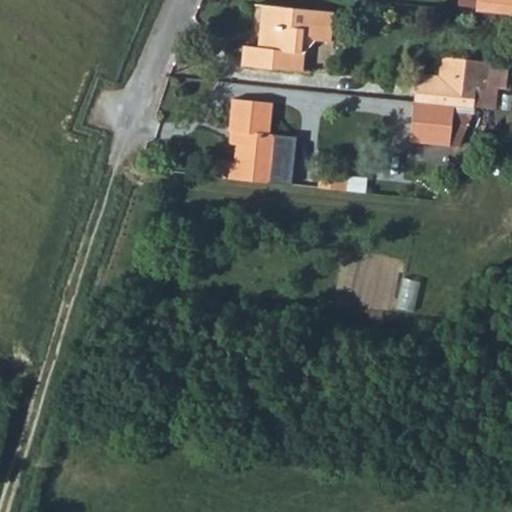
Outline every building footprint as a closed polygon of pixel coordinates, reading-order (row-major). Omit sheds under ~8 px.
[(508,16),(511,17),(511,0),(495,0),(495,8),(479,6),(478,13),(508,16)] [(241,67),(303,72),(304,53),(315,42),(331,44),(334,13),(262,6),(257,47),(243,46),(241,67)] [(413,102),(453,106),(474,109),(492,64),(440,58),(437,77),(415,74),(413,102)] [(210,178),(271,184),(276,136),(267,135),(270,103),(231,99),(228,132),(236,133),(233,162),(211,160),(210,178)] [(413,102),(409,141),(449,145),(453,106),(413,102)] [(317,189),(328,190),(329,172),(319,171),(317,189)] [(328,190),(344,191),(345,173),(329,172),(328,190)]
